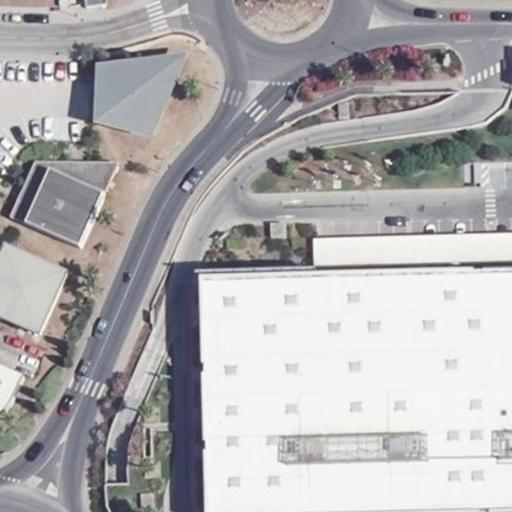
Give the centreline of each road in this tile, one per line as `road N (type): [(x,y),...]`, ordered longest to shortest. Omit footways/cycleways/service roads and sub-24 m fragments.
road 1 (tertiary): [(72,415),(174,196),(244,106),(260,54)]
road 2 (unclassified): [(0,38),(110,36),(214,8)]
road 3 (tertiary): [(343,13),(511,23)]
